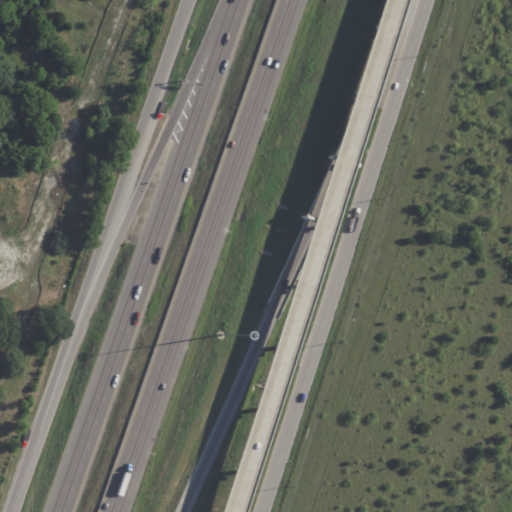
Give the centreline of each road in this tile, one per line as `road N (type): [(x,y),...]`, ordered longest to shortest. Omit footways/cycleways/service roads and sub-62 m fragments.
road 1 (motorway): [(176,511),(313,216),(400,0)]
road 2 (motorway): [(224,0),(80,312),(7,511)]
road 3 (secondary): [(183,0),(4,511)]
road 4 (secondary): [(234,511),(413,0)]
road 5 (motorway): [(105,511),(283,0)]
road 6 (motorway): [(232,0),(56,511)]
road 7 (motorway): [(227,511),(396,0)]
